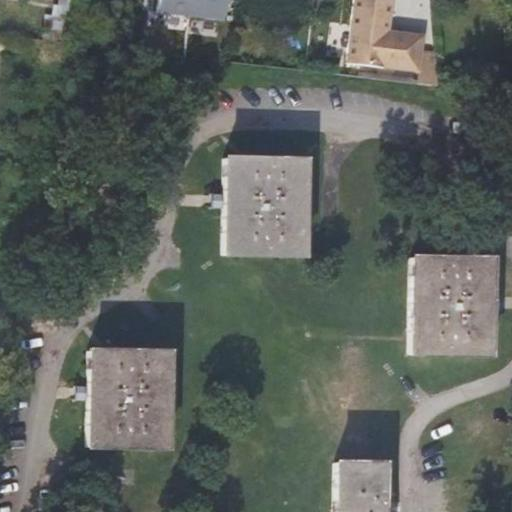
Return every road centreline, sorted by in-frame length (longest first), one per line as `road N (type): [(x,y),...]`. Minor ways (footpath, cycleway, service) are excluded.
road 1 (residential): [(511,219),(497,190),(422,135),(304,117),(209,128),(186,150),(157,248),(64,337),(49,377),(26,511)]
road 2 (residential): [(412,511),(411,440),(421,414),(511,372)]
